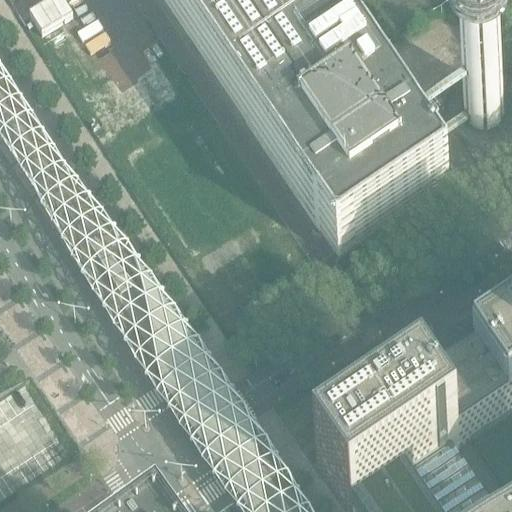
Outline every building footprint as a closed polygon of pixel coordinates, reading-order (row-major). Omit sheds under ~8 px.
[(163,0),(246,122),(245,123),(319,234),(320,233),(339,261),(343,258),(343,262),(345,265),(348,266),(351,267),(354,265),(357,263),(357,259),(357,256),(354,254),(352,252),(366,243),(382,232),(449,187),(444,186),(434,171),(429,174),(407,142),(415,136),(355,48),(352,50),(317,0),(163,0)] [(503,112),(503,106),(501,102),(500,102),(498,99),(498,98),(494,94),(489,92),(484,91),(483,92),(480,92),(479,91),(474,93),(470,96),(466,100),(467,101),(466,104),(464,104),(463,110),(464,115),(465,119),(466,120),(467,120),(469,123),(468,124),(469,125),(472,128),(478,130),(482,131),(483,129),(486,129),(487,130),(492,129),(497,125),(500,122),(499,120),(501,118),(502,117),(503,112)] [(493,176),(485,164),(477,169),(485,181),(493,176)] [(0,406),(37,382),(0,326),(0,406)] [(511,338),(475,363),(478,368),(477,369),(478,370),(491,389),(508,415),(511,412),(511,338)] [(180,371),(173,360),(166,365),(173,375),(180,371)] [(484,511),(447,456),(508,415),(491,389),(478,370),(477,369),(478,368),(475,363),(474,364),(458,374),(316,471),(344,511),(484,511)]
